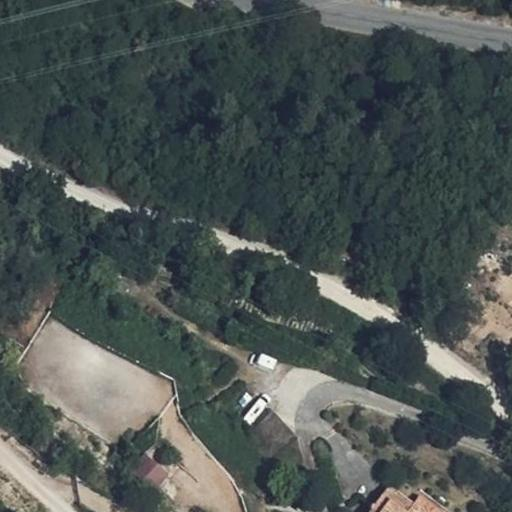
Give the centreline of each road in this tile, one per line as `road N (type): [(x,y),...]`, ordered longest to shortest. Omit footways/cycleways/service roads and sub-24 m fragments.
road 1 (track): [(511,417),(392,321),(322,281),(179,222),(91,197),(0,148)]
road 2 (secondary): [(511,42),(257,0)]
